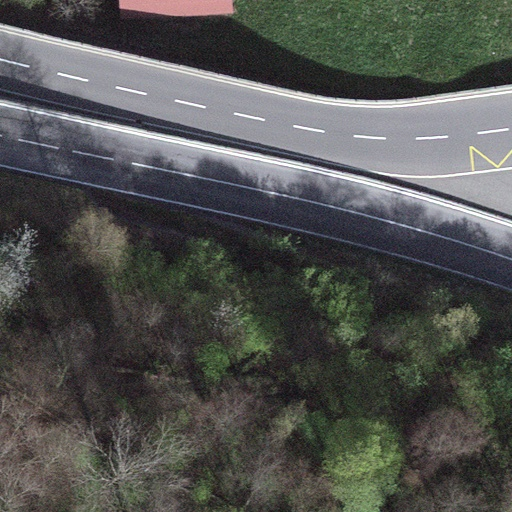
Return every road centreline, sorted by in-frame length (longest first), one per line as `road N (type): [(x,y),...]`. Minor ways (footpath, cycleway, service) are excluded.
road 1 (primary): [(511,261),(300,199),(0,130)]
road 2 (tertiary): [(0,59),(327,134),(448,137),(511,129)]
road 3 (motorway): [(511,154),(285,0)]
